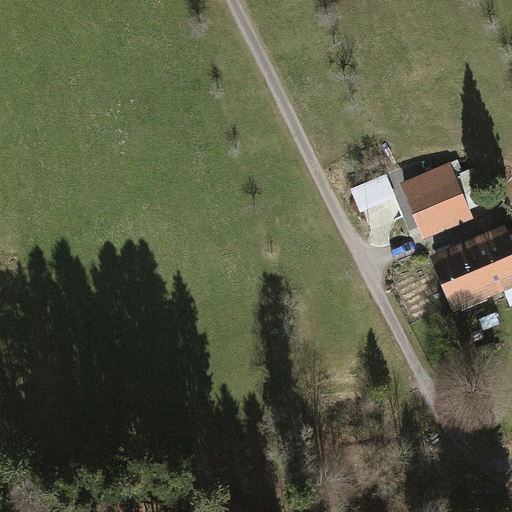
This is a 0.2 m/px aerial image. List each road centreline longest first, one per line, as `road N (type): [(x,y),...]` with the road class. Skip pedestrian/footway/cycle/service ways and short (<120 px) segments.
road 1 (unclassified): [(364,265),(234,0)]
road 2 (track): [(511,488),(460,443),(364,265)]
